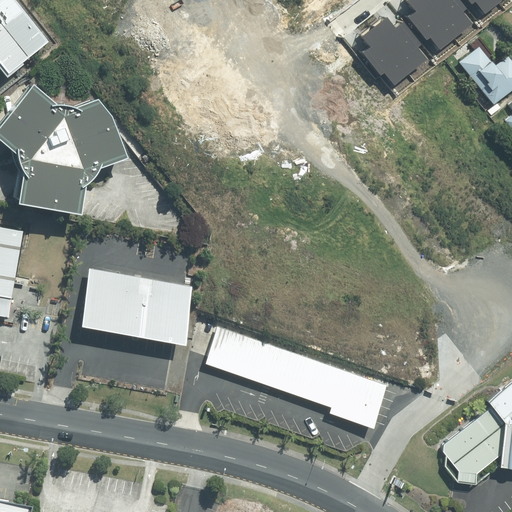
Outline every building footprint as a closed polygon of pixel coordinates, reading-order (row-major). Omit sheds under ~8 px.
[(0,0),(0,61),(14,79),(51,47),(9,0),(0,0)] [(453,38),(423,0),(404,0),(412,10),(406,15),(424,39),(428,36),(438,49),(453,38)] [(423,0),(453,38),(472,23),(462,11),(466,8),(459,0),(423,0)] [(499,4),(495,0),(466,0),(471,5),(474,2),(485,16),(499,4)] [(372,27),(409,74),(428,59),(419,47),(422,44),(403,20),(396,26),(387,15),(372,27)] [(409,74),(372,27),(361,36),(369,46),(362,51),(381,75),(384,72),(395,85),(409,74)] [(316,43),(310,35),(295,46),(301,54),(316,43)] [(479,45),(458,61),(492,102),(511,87),(511,60),(507,54),(496,63),(491,58),(490,59),(479,45)] [(20,184),(18,198),(79,208),(81,193),(83,181),(99,164),(127,153),(111,112),(97,96),(77,103),(57,100),(33,80),(0,119),(0,134),(16,148),(22,169),(20,184)] [(0,314),(9,316),(15,280),(23,230),(0,225),(0,314)] [(183,341),(193,285),(89,268),(80,323),(183,341)] [(215,330),(206,357),(333,400),(330,408),(368,421),(380,385),(215,330)] [(511,378),(486,399),(491,404),(443,443),(442,449),(458,468),(457,478),(474,480),(475,470),(500,452),(498,462),(511,463),(511,378)] [(0,511),(28,511),(30,507),(0,501),(0,511)]
